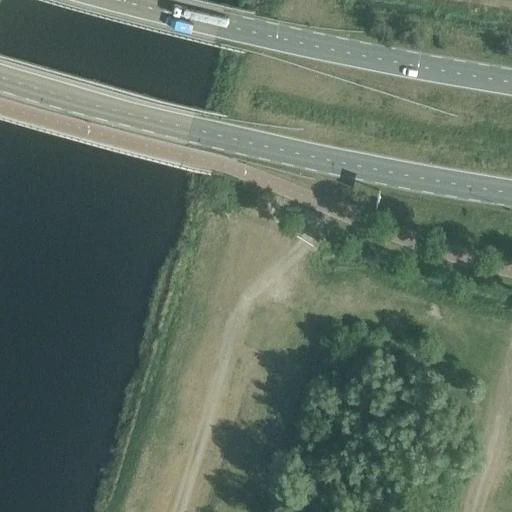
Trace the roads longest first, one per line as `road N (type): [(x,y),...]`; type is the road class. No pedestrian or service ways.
road 1 (primary): [(0,76),(358,167),(511,193)]
road 2 (track): [(358,167),(337,209),(238,303),(180,511)]
road 3 (primary): [(511,83),(121,0)]
road 4 (track): [(511,347),(274,271)]
road 5 (track): [(511,377),(473,511)]
